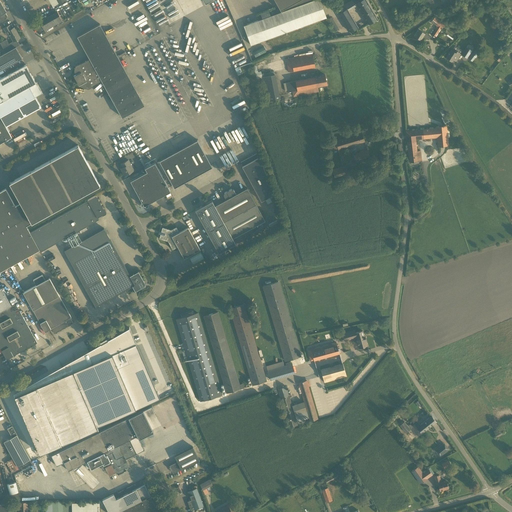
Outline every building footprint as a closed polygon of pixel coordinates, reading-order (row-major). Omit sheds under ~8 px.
[(274,0),(281,12),(272,15),(270,16),(268,11),(260,14),(262,19),(244,26),(251,45),(326,17),(319,0),(314,0),(313,0),(274,0)] [(352,0),(337,9),(350,32),(358,27),(348,10),(357,5),(368,24),(377,19),(366,0),(352,0)] [(43,31),(62,21),(57,11),(38,21),(43,31)] [(435,16),(434,18),(431,22),(437,27),(432,35),(435,37),(440,29),(441,29),(445,24),(435,16)] [(80,63),(76,65),(74,71),(75,73),(73,74),(79,86),(82,85),(83,87),(88,88),(93,86),(92,85),(102,80),(122,117),(144,105),(99,24),(77,36),(89,58),(80,63)] [(20,38),(18,33),(17,34),(16,32),(17,32),(14,27),(12,29),(10,25),(4,28),(8,36),(10,34),(12,37),(11,37),(13,41),(17,40),(20,38)] [(419,29),(417,32),(415,36),(420,40),(422,36),(428,40),(430,36),(419,29)] [(17,40),(13,41),(9,44),(6,39),(0,43),(5,52),(19,44),(17,40)] [(468,44),(462,54),(467,58),(473,48),(468,44)] [(0,71),(22,58),(16,47),(0,56),(0,71)] [(253,51),(255,56),(266,52),(264,47),(253,51)] [(451,50),(446,58),(448,59),(449,60),(450,60),(452,61),(453,59),(455,60),(454,60),(456,61),(461,53),(457,51),(455,50),(454,52),(451,50)] [(475,50),(469,58),(472,61),(479,52),(475,50)] [(313,54),(286,59),(288,72),(315,67),(313,54)] [(0,115),(6,126),(41,107),(35,97),(42,93),(43,93),(38,84),(37,85),(35,82),(26,64),(0,78),(0,115)] [(268,101),(279,99),(274,71),(263,73),(268,101)] [(297,90),(292,92),(293,97),(318,92),(317,87),(327,85),(325,75),(295,81),(297,90)] [(0,143),(12,137),(6,126),(0,115),(0,143)] [(438,147),(448,146),(446,126),(436,127),(436,128),(423,129),(424,138),(437,137),(438,147)] [(336,141),(337,141),(332,143),(334,150),(339,148),(339,149),(365,141),(362,133),(336,141)] [(196,140),(182,148),(189,162),(184,165),(191,178),(211,167),(212,167),(197,140),(196,140)] [(415,141),(408,142),(407,142),(410,162),(421,161),(420,151),(417,151),(415,141)] [(26,226),(37,220),(100,185),(78,145),(10,183),(21,203),(15,206),(6,188),(0,191),(0,271),(39,249),(30,233),(26,226)] [(189,162),(182,148),(160,160),(159,161),(174,188),(175,187),(191,178),(184,165),(189,162)] [(367,150),(357,153),(357,154),(353,155),(355,160),(358,159),(359,160),(369,157),(367,150)] [(256,153),(245,160),(241,162),(243,166),(242,166),(261,201),(265,199),(269,196),(273,194),(260,156),(258,157),(256,153)] [(121,169),(122,171),(124,176),(134,170),(128,160),(121,164),(123,167),(120,169),(121,169)] [(170,191),(168,188),(155,163),(145,168),(147,172),(130,181),(141,201),(140,205),(148,207),(149,203),(170,191)] [(345,174),(344,167),(332,169),(333,177),(345,174)] [(226,199),(215,205),(218,211),(224,222),(230,233),(233,238),(265,220),(247,188),(236,194),(234,190),(231,189),(229,190),(229,191),(227,192),(227,191),(224,192),(224,195),(226,199)] [(30,233),(39,249),(41,251),(94,221),(99,219),(97,217),(103,214),(102,214),(104,213),(105,211),(104,209),(96,195),(87,199),(88,201),(30,233)] [(195,210),(201,220),(218,211),(215,205),(212,200),(195,210)] [(224,222),(218,211),(201,220),(207,231),(224,222)] [(272,230),(275,229),(281,225),(278,220),(272,223),(269,225),(272,230)] [(207,231),(213,242),(230,233),(224,222),(207,231)] [(178,247),(184,259),(200,250),(188,227),(179,232),(176,227),(171,230),(162,227),(161,232),(162,232),(161,234),(160,234),(159,239),(168,241),(173,250),(178,247)] [(135,291),(136,290),(144,286),(144,285),(145,286),(145,285),(146,284),(145,283),(143,280),(144,279),(143,279),(141,275),(141,274),(140,274),(138,271),(130,276),(104,228),(64,250),(95,307),(133,286),(135,291)] [(236,243),(233,238),(230,233),(213,242),(219,253),(236,243)] [(24,292),(45,332),(51,328),(54,333),(55,332),(56,333),(57,332),(57,331),(59,330),(60,330),(61,330),(61,329),(64,328),(65,328),(66,327),(68,326),(70,325),(71,324),(73,323),(71,320),(72,319),(71,317),(50,278),(45,280),(42,275),(33,280),(36,285),(24,292)] [(279,281),(262,286),(284,362),(301,357),(279,281)] [(0,347),(4,355),(11,351),(13,356),(22,351),(23,351),(24,350),(25,350),(26,349),(27,348),(28,348),(31,347),(31,346),(33,345),(34,345),(34,344),(36,344),(36,343),(37,342),(15,303),(11,305),(1,287),(0,287),(0,347)] [(253,385),(266,381),(244,304),(230,308),(253,385)] [(243,383),(240,384),(218,312),(203,316),(226,393),(244,388),(243,383)] [(221,395),(197,313),(175,320),(199,401),(221,395)] [(92,362),(73,370),(97,425),(160,398),(129,328),(108,340),(106,338),(99,342),(101,344),(88,351),(92,362)] [(355,333),(359,348),(367,346),(365,338),(366,338),(365,337),(364,337),(362,331),(355,333)] [(343,334),(345,341),(352,339),(350,332),(343,334)] [(312,352),(312,354),(309,355),(311,360),(314,360),(339,353),(336,342),(314,348),(315,351),(312,352)] [(69,361),(13,392),(40,454),(98,428),(97,425),(73,370),(69,361)] [(270,380),(295,374),(292,361),(284,363),(284,361),(266,365),(270,380)] [(346,376),(343,364),(316,371),(319,381),(323,379),(324,382),(346,376)] [(299,383),(304,401),(292,405),(295,414),(307,411),(310,421),(318,419),(306,380),(299,383)] [(289,427),(298,425),(286,386),(278,389),(289,427)] [(275,398),(208,418),(216,447),(284,427),(275,398)] [(87,461),(91,469),(103,463),(109,476),(114,474),(114,476),(117,474),(117,475),(125,471),(124,471),(126,470),(126,468),(129,466),(126,459),(145,449),(139,439),(153,432),(143,410),(99,432),(59,452),(64,461),(58,464),(62,473),(73,468),(75,470),(81,464),(87,461)] [(436,422),(431,416),(417,428),(422,433),(436,422)] [(399,426),(404,434),(410,430),(404,422),(399,426)] [(12,437),(4,442),(17,467),(30,459),(12,426),(7,428),(12,437)] [(180,442),(192,436),(191,434),(179,440),(180,442)] [(434,449),(438,455),(447,447),(443,442),(434,449)] [(177,462),(169,466),(173,473),(181,469),(181,470),(199,461),(193,447),(174,456),(177,462)] [(449,460),(444,463),(442,464),(444,468),(451,465),(449,460)] [(432,474),(429,470),(428,468),(423,472),(418,466),(412,471),(420,483),(427,479),(432,474)] [(333,478),(338,476),(336,472),(324,478),(327,483),(334,479),(333,478)] [(448,488),(446,481),(441,483),(439,475),(435,477),(437,484),(438,484),(440,490),(448,488)] [(202,488),(211,483),(209,479),(200,485),(202,488)] [(18,492),(16,482),(7,484),(10,494),(18,492)] [(332,501),(327,488),(326,483),(320,485),(326,503),(332,501)] [(150,496),(144,485),(116,499),(113,494),(102,500),(108,511),(117,511),(146,498),(150,496)] [(191,510),(195,509),(203,506),(197,488),(188,491),(191,499),(188,501),(191,510)] [(146,498),(117,511),(143,511),(147,511),(155,506),(154,503),(152,500),(151,497),(147,499),(146,498)] [(8,511),(8,502),(0,502),(0,511),(8,511)] [(19,511),(27,511),(27,502),(19,502),(19,511)] [(68,511),(68,504),(62,504),(62,502),(45,502),(45,511),(68,511)] [(71,511),(99,511),(99,502),(72,503),(71,511)]
